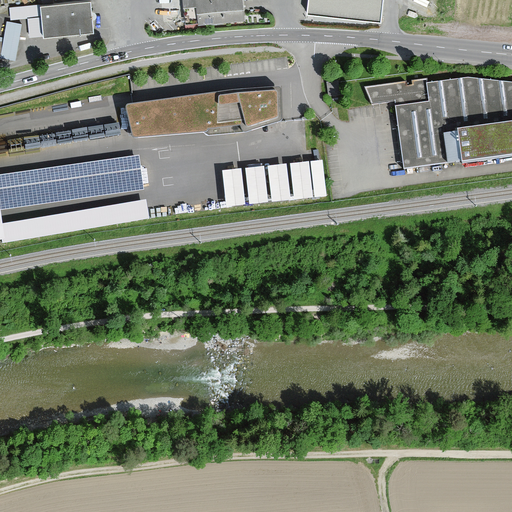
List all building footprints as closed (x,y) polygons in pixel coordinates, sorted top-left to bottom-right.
[(91,32),(88,0),(8,8),(9,21),(27,19),(29,36),(40,35),(40,37),(91,32)] [(216,10),(215,0),(181,0),(181,5),(193,4),(195,22),(210,20),(210,10),(216,10)] [(210,10),(210,20),(241,18),(239,0),(215,0),(216,10),(210,10)] [(370,0),(318,0),(317,14),(369,20),(370,0)] [(0,59),(13,62),(20,25),(4,22),(0,42),(0,59)] [(511,81),(469,77),(426,83),(426,79),(366,88),(372,103),(395,100),(396,108),(405,169),(511,153),(511,81)] [(337,81),(326,82),(327,95),(338,94),(337,81)] [(282,92),(278,88),(228,92),(127,106),(135,138),(209,134),(247,133),(282,120),(282,92)] [(324,157),(224,165),(227,202),(327,194),(324,157)] [(151,162),(0,184),(5,218),(156,196),(151,162)]
